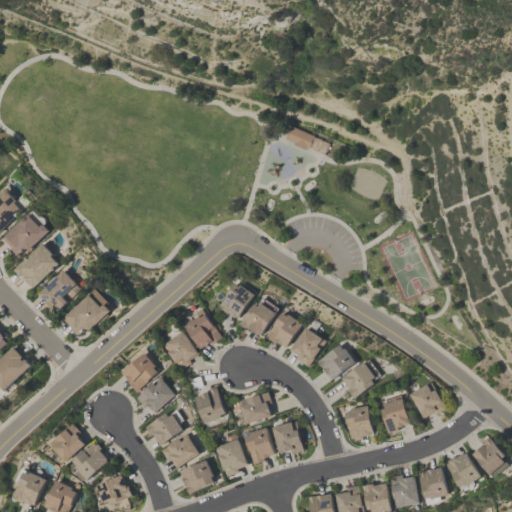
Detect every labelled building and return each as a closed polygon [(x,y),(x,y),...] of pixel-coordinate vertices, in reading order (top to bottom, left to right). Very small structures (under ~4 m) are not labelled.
[(286,139),(292,126),(316,136),(315,137),(310,148),(310,149),(308,148),(307,149),(296,144),(296,143),(286,139)] [(19,209),(0,228),(0,192),(3,189),(14,200),(12,202),(19,209)] [(47,230),(24,250),(22,248),(15,254),(9,247),(9,246),(1,238),(4,235),(3,234),(26,213),(37,226),(40,223),(47,230)] [(32,287),(22,276),(23,275),(21,273),(19,275),(13,268),(40,242),(50,253),(49,254),(57,263),(32,287)] [(37,292),(61,269),(74,282),(73,283),(78,288),(69,297),(64,292),(60,295),(65,301),(56,309),(52,304),(49,307),(44,302),(45,301),(37,292)] [(234,316),(227,311),(225,313),(218,308),(220,306),(217,304),(232,282),(237,285),(238,283),(253,293),(237,316),(235,315),(234,316)] [(107,310),(89,327),(82,328),(76,334),(62,318),(64,316),(63,315),(92,288),(103,300),(101,302),(107,310)] [(238,322),(252,302),(256,305),(257,303),(256,302),(260,296),(277,308),(259,334),(248,327),(247,328),(238,322)] [(221,336),(211,343),(209,341),(204,345),(204,344),(199,347),(183,325),(196,315),(193,312),(199,307),(221,336)] [(285,346),(276,340),(274,342),(264,335),(280,311),(285,314),(286,313),(301,322),(285,346)] [(307,365),(297,358),(298,355),(289,349),(304,326),(324,340),(307,365)] [(197,352),(188,359),(190,361),(180,369),(162,344),(166,342),(165,341),(181,330),(197,352)] [(0,331),(2,333),(3,331),(8,336),(4,339),(6,341),(0,347),(0,331)] [(338,343),(342,348),(343,347),(353,360),(331,377),(322,365),(320,366),(316,360),(338,343)] [(30,364),(4,389),(0,385),(0,357),(13,345),(22,355),(20,357),(22,359),(24,357),(30,364)] [(156,370),(134,390),(126,381),(128,380),(124,374),(125,374),(121,370),(142,351),(154,365),(152,367),(156,370)] [(362,360),(363,361),(367,358),(375,369),(371,371),(374,375),(370,378),(373,382),(353,396),(347,388),(349,386),(341,376),(362,360)] [(135,396),(158,375),(174,393),(154,411),(146,402),(143,405),(135,396)] [(446,408),(435,414),(433,411),(423,416),(409,392),(430,380),(446,408)] [(226,411),(220,413),(221,416),(204,422),(194,395),(200,393),(199,393),(206,390),(206,389),(216,385),(226,411)] [(245,423),(238,400),(267,390),(271,402),(267,403),(270,411),(269,411),(270,414),(245,423)] [(409,423),(397,426),(398,429),(388,432),(380,407),(385,406),(383,399),(400,394),(401,396),(402,396),(409,423)] [(367,404),(373,432),(371,432),(371,433),(362,435),(362,438),(354,439),(353,437),(350,438),(344,411),(350,410),(350,407),(367,404)] [(182,428),(160,443),(153,433),(151,434),(145,425),(165,411),(167,415),(170,413),(169,412),(175,408),(182,419),(178,422),(182,428)] [(294,419),(303,450),(291,453),(290,448),(278,451),(271,426),(294,419)] [(49,442),(72,423),(75,426),(76,426),(79,430),(77,432),(81,437),(80,437),(84,443),(65,460),(64,459),(63,460),(60,456),(61,455),(49,442)] [(265,426),(274,453),(269,454),(269,455),(263,457),(264,460),(253,463),(244,435),(249,433),(249,431),(265,426)] [(160,450),(167,445),(166,445),(185,432),(199,452),(176,468),(170,459),(167,460),(160,450)] [(472,452),(479,447),(479,446),(484,441),(483,440),(489,435),(504,454),(501,457),(503,460),(505,459),(508,463),(493,476),(490,472),(489,473),(472,452)] [(237,437),(247,464),(236,468),(238,471),(226,476),(215,447),(219,446),(218,444),(237,437)] [(73,460),(95,440),(103,450),(101,451),(107,458),(106,458),(107,460),(86,479),(75,465),(76,464),(73,460)] [(465,451),(480,475),(473,480),(474,483),(468,486),(467,484),(466,484),(465,482),(459,485),(446,463),(448,462),(447,460),(454,455),(455,457),(463,451),(464,453),(465,451)] [(213,481),(188,493),(185,485),(184,482),(185,482),(182,476),(180,470),(205,458),(213,475),(211,476),(213,481)] [(426,497),(431,496),(432,498),(433,497),(434,500),(441,498),(440,495),(449,493),(441,466),(435,468),(435,467),(426,469),(425,469),(418,471),(426,497)] [(34,504),(23,500),(22,502),(14,498),(15,496),(13,495),(23,470),(29,473),(30,471),(46,478),(34,504)] [(396,506),(393,496),(394,496),(390,476),(402,473),(403,477),(414,475),(420,502),(412,504),(412,503),(396,506)] [(97,484),(121,474),(126,486),(128,485),(132,495),(109,503),(108,501),(100,505),(95,493),(100,491),(97,484)] [(368,508),(372,507),(372,511),(386,511),(391,511),(390,508),(392,508),(386,482),(374,484),(373,482),(372,483),(371,478),(363,480),(364,484),(363,484),(366,499),(365,500),(366,506),(368,506),(368,508)] [(44,504),(56,479),(72,487),(71,489),(76,491),(70,504),(71,504),(67,511),(54,511),(55,510),(48,507),(49,506),(44,504)] [(339,511),(364,511),(358,484),(346,487),(347,490),(335,492),(339,511)] [(334,511),(311,511),(308,496),(331,492),(334,511)]
